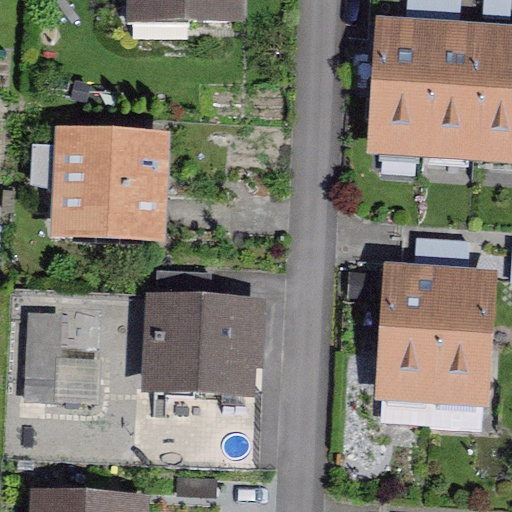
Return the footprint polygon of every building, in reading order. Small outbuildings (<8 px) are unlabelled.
[(248,0),(133,0),(134,31),(248,32),(248,0)] [(421,155),(429,36),(380,32),(372,152),(421,155)] [(429,36),(421,155),(474,159),(482,39),(429,36)] [(511,41),(482,39),(474,159),(511,161),(511,41)] [(171,140),(60,137),(57,243),(168,246),(171,140)] [(380,394),(430,398),(438,286),(387,282),(380,394)] [(491,289),(438,286),(430,398),(428,423),(481,427),(491,289)] [(264,307),(150,307),(150,399),(263,399),(264,307)] [(56,322),(27,320),(21,404),(50,406),(56,322)] [(144,511),(145,501),(33,499),(32,511),(144,511)]
